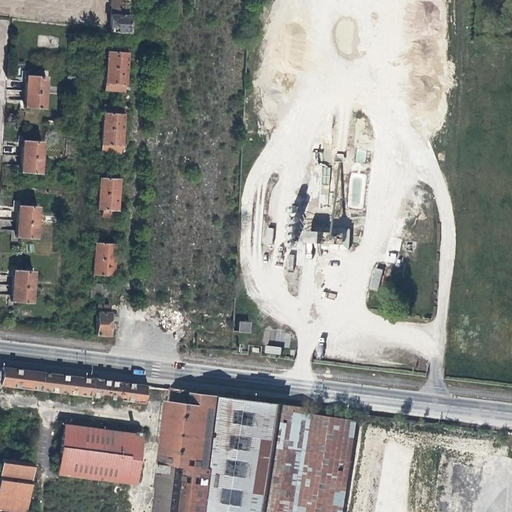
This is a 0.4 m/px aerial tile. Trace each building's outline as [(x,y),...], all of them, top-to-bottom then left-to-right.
[(130,0),(109,0),(108,31),(128,33),(130,0)] [(107,42),(105,66),(104,90),(124,92),(128,43),(107,42)] [(44,108),(45,91),(46,75),(26,74),(23,106),(44,108)] [(100,151),(120,152),(123,105),(103,103),(100,151)] [(19,171),(39,173),(41,140),(21,139),(19,171)] [(95,216),(116,218),(119,170),(104,169),(103,177),(98,176),(95,216)] [(17,204),(16,220),(15,237),(35,238),(37,205),(17,204)] [(94,233),(93,258),(92,273),(112,274),(115,235),(94,233)] [(377,291),(382,270),(374,268),(369,289),(377,291)] [(31,303),(32,286),(33,270),(12,269),(11,285),(10,301),(31,303)] [(234,290),(234,282),(217,281),(217,289),(234,290)] [(90,282),(89,290),(103,291),(104,283),(90,282)] [(103,299),(103,291),(89,290),(89,298),(103,299)] [(233,304),(234,295),(213,294),(212,303),(233,304)] [(96,304),(95,334),(108,335),(109,304),(96,304)] [(233,317),(233,308),(208,307),(207,316),(233,317)] [(232,332),(232,321),(207,320),(206,331),(232,332)] [(251,333),(252,321),(239,321),(239,332),(251,333)] [(231,345),(232,337),(203,336),(203,344),(231,345)] [(264,353),(281,355),(282,347),(265,345),(264,353)] [(0,368),(0,385),(141,403),(143,386),(40,373),(0,368)] [(182,401),(182,390),(169,390),(169,401),(182,401)] [(340,511),(354,416),(188,393),(186,404),(164,401),(155,463),(183,467),(176,511),(169,511),(170,508),(156,506),(174,503),(170,478),(157,477),(152,511),(340,511)] [(65,424),(59,476),(139,485),(145,433),(65,424)] [(0,487),(0,511),(29,511),(34,466),(3,463),(0,487)]
